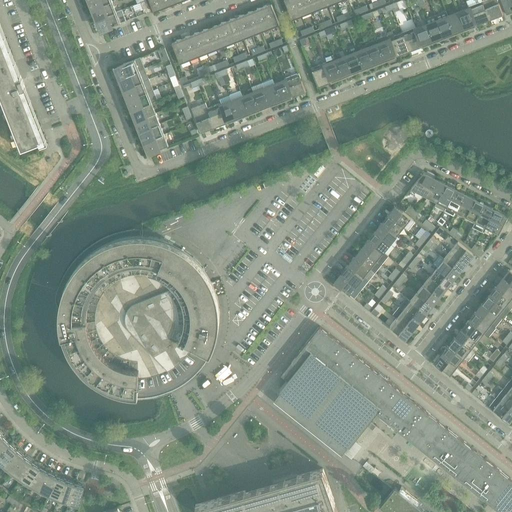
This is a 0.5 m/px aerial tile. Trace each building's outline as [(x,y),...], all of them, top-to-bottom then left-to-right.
[(90,0),(94,8),(112,1),(111,0),(90,0)] [(137,3),(133,5),(137,16),(145,13),(150,11),(146,0),(145,0),(141,2),(137,3)] [(160,0),(149,0),(154,12),(163,8),(160,0)] [(284,0),(292,19),(301,16),(295,0),(284,0)] [(310,12),(305,0),(295,0),(301,16),(310,12)] [(319,9),(315,0),(305,0),(310,12),(319,9)] [(326,0),(315,0),(319,9),(328,5),(326,0)] [(468,0),(466,1),(469,6),(468,6),(476,25),(489,20),(481,0),(468,0)] [(497,0),(484,0),(482,1),(481,0),(489,20),(503,14),(497,0)] [(502,2),(507,13),(511,11),(507,0),(502,2)] [(98,19),(116,12),(112,1),(94,8),(98,19)] [(400,10),(397,2),(391,4),(393,9),(395,12),(400,10)] [(270,28),(280,24),(272,4),(262,8),(270,28)] [(468,7),(469,8),(459,12),(465,29),(476,25),(468,6),(468,7)] [(261,32),(270,28),(262,8),(253,11),(261,32)] [(252,35),(261,32),(253,11),(244,15),(252,35)] [(446,11),(435,15),(444,38),(455,33),(448,17),(448,16),(446,11)] [(103,30),(121,23),(116,12),(98,19),(103,30)] [(455,33),(465,29),(459,12),(448,16),(448,17),(455,33)] [(243,39),(252,35),(244,15),(235,18),(243,39)] [(435,15),(425,19),(427,25),(433,42),(444,38),(435,15)] [(235,18),(226,22),(234,42),(243,39),(235,18)] [(225,46),(234,42),(226,22),(217,25),(225,46)] [(0,25),(0,94),(21,150),(43,141),(45,140),(25,89),(26,88),(21,75),(20,76),(0,25)] [(216,49),(225,46),(217,25),(208,29),(216,49)] [(417,29),(416,27),(415,27),(423,46),(433,42),(427,25),(417,29)] [(423,46),(415,27),(402,32),(409,51),(423,46)] [(207,53),(216,49),(208,29),(199,32),(207,53)] [(387,33),(388,35),(387,35),(396,56),(409,51),(402,32),(394,35),(392,30),(387,33)] [(198,56),(207,53),(199,32),(190,36),(198,56)] [(385,60),(396,56),(387,35),(377,39),(385,60)] [(189,60),(198,56),(190,36),(181,39),(189,60)] [(172,43),(180,63),(189,60),(181,39),(172,43)] [(374,65),(385,60),(377,39),(366,43),(374,65)] [(366,43),(368,48),(357,52),(364,69),(374,65),(366,43)] [(167,53),(165,48),(159,50),(163,61),(169,59),(167,53)] [(269,52),(263,54),(265,59),(271,57),(273,56),(271,51),(269,52)] [(364,69),(357,52),(347,56),(353,73),(364,69)] [(353,73),(347,56),(336,60),(343,77),(353,73)] [(135,59),(117,66),(121,77),(145,68),(141,57),(135,59)] [(255,65),(253,58),(242,62),(244,68),(250,65),(250,67),(255,65)] [(326,64),(325,62),(325,63),(332,81),(343,77),(336,60),(326,64)] [(311,68),(318,87),(332,81),(325,63),(311,68)] [(197,71),(199,76),(205,74),(202,66),(197,68),(198,71),(197,71)] [(149,79),(145,68),(121,77),(125,88),(149,79)] [(219,77),(221,82),(225,81),(221,71),(215,73),(217,78),(219,77)] [(292,97),(306,91),(299,73),(285,78),(292,97)] [(285,80),(275,84),(281,101),(292,97),(285,78),(284,78),(285,80)] [(125,88),(130,99),(148,92),(153,89),(149,79),(125,88)] [(262,83),(264,88),(271,105),(281,101),(275,84),(273,79),(262,83)] [(260,109),(271,105),(264,88),(254,92),(260,109)] [(130,99),(134,109),(152,102),(158,100),(153,89),(148,92),(130,99)] [(241,91),(230,95),(239,118),(250,114),(243,97),(241,91)] [(250,114),(260,109),(254,92),(243,97),(250,114)] [(228,122),(239,118),(230,95),(219,99),(221,103),(228,122)] [(138,120),(156,113),(152,102),(134,109),(138,120)] [(206,103),(192,108),(201,132),(215,127),(208,108),(206,104),(206,103)] [(221,103),(208,108),(215,127),(228,122),(221,103)] [(142,131),(160,124),(156,113),(138,120),(142,131)] [(146,141),(164,134),(160,124),(142,131),(146,141)] [(150,152),(169,145),(164,134),(146,141),(150,152)] [(322,164),(314,174),(318,177),(326,167),(322,164)] [(423,173),(420,178),(411,188),(427,197),(436,180),(423,173)] [(445,185),(436,180),(427,197),(437,202),(445,185)] [(455,190),(445,185),(437,202),(435,206),(444,211),(455,190)] [(456,212),(465,195),(455,190),(444,211),(454,216),(456,212)] [(465,217),(474,200),(465,195),(456,212),(465,217)] [(475,222),(484,205),(474,200),(465,217),(475,222)] [(406,210),(415,218),(419,213),(410,205),(406,210)] [(482,232),(485,227),(493,210),(484,205),(475,222),(472,227),(482,232)] [(411,218),(396,206),(389,215),(404,227),(408,230),(415,221),(411,218)] [(499,234),(505,222),(508,217),(493,210),(485,227),(499,234)] [(382,223),(397,235),(404,227),(389,215),(382,223)] [(443,225),(446,221),(441,217),(438,221),(443,225)] [(431,223),(426,219),(423,224),(427,227),(431,223)] [(397,235),(382,223),(376,232),(391,244),(397,235)] [(427,227),(432,231),(436,227),(431,223),(427,227)] [(436,232),(440,235),(444,230),(440,227),(436,232)] [(458,231),(454,227),(450,231),(455,235),(458,231)] [(463,235),(458,231),(455,235),(459,239),(463,235)] [(384,252),(391,244),(376,232),(369,240),(384,252)] [(423,234),(419,239),(424,242),(428,237),(424,234),(423,234)] [(59,314),(59,315),(59,316),(59,317),(59,318),(59,320),(59,321),(59,322),(59,323),(60,324),(60,325),(60,326),(60,327),(60,328),(60,330),(60,331),(61,332),(61,333),(61,334),(61,335),(62,336),(62,337),(62,338),(63,339),(63,341),(63,342),(64,343),(64,344),(64,345),(65,346),(65,347),(66,348),(66,349),(67,350),(67,351),(68,352),(68,353),(69,354),(69,355),(70,356),(70,357),(71,358),(71,359),(72,360),(73,361),(73,362),(74,363),(75,363),(75,364),(76,365),(77,366),(77,367),(78,368),(79,369),(80,370),(81,371),(82,372),(82,373),(83,373),(84,374),(85,375),(86,376),(87,377),(88,378),(89,379),(90,379),(91,380),(92,381),(93,381),(94,382),(94,383),(95,383),(96,384),(97,384),(98,385),(99,386),(100,386),(101,387),(102,387),(103,388),(104,388),(105,389),(106,389),(107,390),(108,390),(109,391),(110,391),(111,391),(113,392),(114,392),(115,393),(116,393),(117,393),(118,393),(119,394),(120,394),(121,394),(122,395),(123,395),(125,395),(126,395),(127,395),(128,396),(129,396),(130,396),(131,396),(133,396),(134,396),(135,396),(136,396),(137,396),(138,396),(139,396),(141,396),(142,396),(143,396),(144,396),(145,396),(146,396),(147,396),(148,396),(150,396),(151,396),(152,395),(153,395),(154,395),(155,395),(156,395),(157,394),(158,394),(160,394),(161,393),(162,393),(163,393),(164,393),(165,392),(166,392),(167,391),(168,391),(169,391),(170,390),(171,390),(172,389),(173,389),(174,388),(175,388),(177,387),(178,387),(178,386),(179,386),(180,385),(181,384),(182,384),(183,383),(184,383),(185,382),(186,381),(187,380),(188,380),(189,379),(190,378),(191,378),(192,377),(193,376),(193,375),(194,375),(195,374),(196,373),(197,372),(198,371),(199,370),(200,369),(201,368),(201,367),(202,366),(203,365),(204,364),(205,363),(205,362),(206,361),(207,360),(207,359),(208,358),(208,357),(209,356),(210,355),(210,354),(211,353),(211,352),(212,351),(212,350),(213,349),(213,348),(213,347),(214,346),(214,345),(215,344),(215,343),(215,342),(216,341),(216,339),(216,338),(217,337),(217,336),(217,335),(218,334),(218,333),(218,332),(218,331),(218,330),(219,329),(219,328),(219,327),(219,326),(219,325),(219,323),(219,322),(219,321),(219,320),(220,319),(220,318),(220,317),(220,315),(220,314),(220,313),(219,312),(219,311),(219,310),(219,309),(219,308),(219,306),(219,305),(219,304),(219,303),(218,302),(218,301),(218,300),(218,299),(217,297),(217,296),(217,295),(217,294),(216,293),(216,292),(216,291),(215,290),(215,289),(214,288),(214,287),(214,286),(213,285),(213,284),(212,283),(212,281),(211,280),(211,279),(210,278),(210,277),(209,276),(204,269),(189,253),(188,253),(187,252),(186,251),(185,251),(185,250),(184,249),(183,249),(182,248),(181,247),(180,247),(179,246),(178,246),(177,245),(176,245),(175,244),(174,244),(173,243),(172,243),(171,242),(169,242),(168,241),(167,241),(166,241),(165,240),(164,240),(163,240),(162,239),(161,239),(160,239),(159,238),(158,238),(156,238),(155,238),(154,237),(153,237),(152,237),(151,237),(150,237),(149,237),(147,236),(146,236),(145,236),(144,236),(143,236),(142,236),(141,236),(140,236),(138,236),(137,236),(136,236),(135,236),(134,236),(133,236),(132,236),(131,236),(130,237),(129,237),(128,237),(127,237),(125,237),(124,237),(123,238),(122,238),(121,238),(120,238),(119,239),(118,239),(117,239),(116,240),(115,240),(113,240),(112,241),(111,241),(110,241),(109,242),(108,242),(107,243),(106,243),(105,244),(104,244),(103,245),(102,245),(101,246),(100,246),(99,247),(98,247),(97,248),(96,249),(95,249),(94,250),(93,250),(93,251),(92,252),(91,252),(90,253),(89,254),(88,255),(87,255),(86,256),(86,257),(85,258),(84,258),(83,259),(82,260),(81,261),(80,262),(80,263),(79,264),(78,264),(77,265),(77,266),(76,267),(75,268),(75,269),(74,270),(73,271),(73,272),(72,273),(71,274),(71,275),(70,276),(70,277),(69,277),(69,278),(68,279),(68,281),(67,282),(67,283),(66,284),(66,285),(65,286),(65,287),(64,288),(64,289),(64,290),(63,291),(63,292),(63,293),(62,294),(62,295),(62,296),(61,297),(61,299),(61,300),(61,301),(60,302),(60,303),(60,304),(60,305),(60,306),(60,308),(60,309),(59,310),(59,311),(59,312),(59,313),(59,314)] [(415,244),(420,247),(424,242),(419,239),(415,244)] [(438,245),(430,239),(426,244),(430,248),(434,250),(438,245)] [(384,252),(369,240),(362,249),(382,264),(389,255),(384,252)] [(473,254),(470,251),(458,242),(451,250),(466,262),(473,254)] [(422,249),(426,253),(430,248),(426,244),(422,249)] [(480,248),(475,244),(471,249),(476,252),(480,248)] [(476,252),(481,256),(484,252),(480,248),(476,252)] [(362,249),(355,257),(375,273),(382,264),(362,249)] [(459,271),(466,262),(451,250),(444,259),(459,271)] [(414,254),(409,251),(406,256),(410,259),(414,254)] [(440,255),(433,264),(437,267),(452,279),(459,271),(444,259),(440,255)] [(402,260),(406,264),(410,259),(406,256),(402,260)] [(421,260),(416,256),(412,261),(417,265),(421,260)] [(355,257),(349,265),(368,281),(375,273),(355,257)] [(409,266),(413,269),(417,265),(412,261),(409,266)] [(349,265),(342,274),(362,290),(368,281),(349,265)] [(445,288),(452,279),(437,267),(431,276),(445,288)] [(396,268),(392,273),(396,276),(400,271),(396,268)] [(511,270),(510,269),(503,278),(511,285),(511,270)] [(388,277),(393,281),(396,276),(392,273),(388,277)] [(407,277),(403,273),(399,278),(403,282),(407,277)] [(335,283),(350,295),(354,299),(362,290),(342,274),(335,283)] [(445,288),(431,276),(424,284),(439,296),(445,288)] [(395,283),(399,286),(403,282),(399,278),(395,283)] [(511,285),(503,278),(496,287),(511,299),(511,285)] [(439,296),(424,284),(417,293),(432,305),(439,296)] [(387,288),(382,285),(378,289),(383,293),(387,288)] [(511,307),(511,299),(496,287),(490,295),(509,310),(509,311),(511,307)] [(375,294),(379,298),(383,293),(378,289),(375,294)] [(394,294),(389,290),(385,295),(390,298),(394,294)] [(410,301),(406,298),(425,313),(432,305),(417,293),(410,301)] [(382,300),(386,303),(390,298),(385,295),(382,300)] [(490,295),(483,304),(502,319),(509,310),(490,295)] [(418,321),(425,313),(406,298),(400,306),(418,321)] [(369,311),(372,306),(367,302),(364,307),(369,311)] [(502,319),(483,304),(476,312),(496,328),(496,327),(495,327),(502,319)] [(412,330),(418,321),(400,306),(393,315),(412,330)] [(376,316),(379,312),(375,308),(371,313),(376,316)] [(496,328),(476,312),(469,321),(484,333),(489,336),(496,328)] [(390,327),(405,339),(412,330),(393,315),(397,318),(390,327)] [(484,333),(469,321),(463,329),(478,341),(484,333)] [(348,445),(349,446),(350,446),(376,412),(422,449),(424,447),(430,438),(428,436),(439,421),(404,393),(327,331),(320,326),(304,345),(281,374),(288,379),(280,390),(281,391),(281,390),(349,444),(348,445)] [(478,341),(463,329),(456,338),(471,350),(478,341)] [(502,341),(507,344),(511,340),(506,336),(502,341)] [(475,353),(471,350),(456,338),(449,346),(464,358),(468,361),(475,353)] [(457,366),(464,358),(449,346),(442,354),(457,366)] [(501,352),(497,348),(493,353),(497,357),(501,352)] [(489,358),(493,361),(497,357),(493,353),(489,358)] [(442,354),(435,363),(450,375),(457,366),(442,354)] [(508,357),(503,354),(499,359),(504,362),(508,357)] [(496,363),(500,367),(504,362),(499,359),(496,363)] [(487,369),(483,365),(479,370),(484,373),(487,369)] [(475,375),(480,378),(484,373),(479,370),(475,375)] [(494,374),(490,371),(486,375),(490,379),(494,374)] [(482,380),(486,384),(490,379),(486,375),(482,380)] [(511,396),(511,382),(510,381),(503,389),(511,396)] [(469,391),(473,387),(468,383),(465,387),(469,391)] [(477,397),(480,393),(475,389),(472,393),(477,397)] [(511,410),(511,396),(503,389),(496,397),(511,410)] [(493,409),(508,421),(511,416),(511,410),(496,397),(489,406),(493,409)] [(370,421),(366,425),(372,430),(376,426),(370,421)] [(501,495),(499,493),(510,478),(447,428),(427,453),(490,503),(491,503),(494,505),(501,495)] [(0,453),(10,444),(3,437),(0,439),(0,453)] [(381,453),(387,445),(383,442),(377,450),(381,453)] [(17,450),(10,444),(0,453),(0,462),(4,466),(17,450)] [(25,456),(17,450),(4,466),(12,473),(25,456)] [(32,462),(25,456),(12,473),(21,479),(32,462)] [(378,477),(383,470),(370,460),(365,466),(378,477)] [(40,467),(32,462),(21,479),(30,485),(40,467)] [(49,472),(40,467),(30,485),(39,490),(49,472)] [(202,511),(338,511),(323,469),(195,505),(202,511)] [(39,490),(49,495),(57,476),(49,472),(39,490)] [(66,480),(57,476),(49,495),(59,499),(66,480)] [(75,483),(66,480),(59,499),(69,503),(75,483)] [(80,506),(85,486),(75,483),(69,503),(80,506)] [(425,511),(418,506),(421,502),(421,503),(421,502),(401,486),(401,487),(399,490),(395,487),(391,492),(383,502),(380,506),(380,505),(379,506),(386,511),(425,511)] [(511,511),(511,492),(498,510),(501,511),(511,511)] [(9,495),(6,500),(12,504),(15,499),(9,495)] [(18,508),(21,503),(15,499),(12,504),(18,508)]
